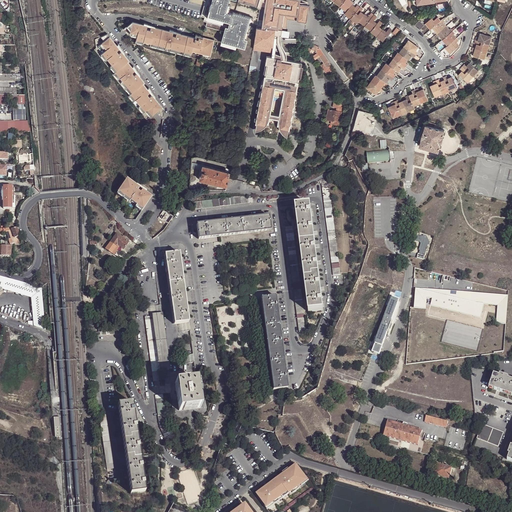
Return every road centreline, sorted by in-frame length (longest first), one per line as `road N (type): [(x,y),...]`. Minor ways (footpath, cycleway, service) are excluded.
road 1 (residential): [(156,241),(194,194),(274,193),(314,179),(334,166),(358,98),(395,92),(410,79)]
road 2 (residential): [(213,511),(292,455),(476,511)]
road 3 (residential): [(0,272),(18,277),(36,268),(39,254),(23,221),(40,196),(96,196),(132,229)]
road 4 (residential): [(0,318),(91,347),(110,285),(156,241)]
road 5 (residential): [(104,20),(168,108),(158,200)]
